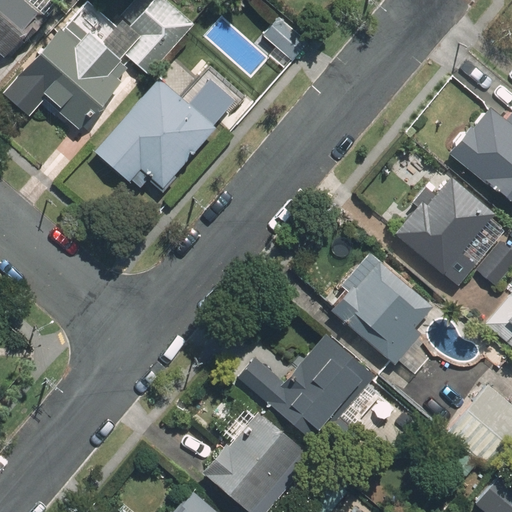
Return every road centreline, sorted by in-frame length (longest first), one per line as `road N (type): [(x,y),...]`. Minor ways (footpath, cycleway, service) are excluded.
road 1 (residential): [(142,345),(430,0)]
road 2 (residential): [(0,511),(142,345)]
road 3 (residential): [(142,345),(0,218)]
